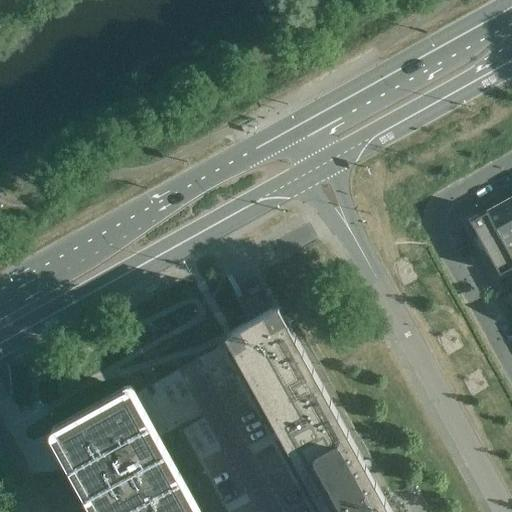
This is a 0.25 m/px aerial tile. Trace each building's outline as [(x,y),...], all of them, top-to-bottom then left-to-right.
[(505,244),(511,240),(511,214),(505,201),(486,212),(504,245),(505,244)] [(488,253),(500,274),(511,267),(511,255),(505,244),(504,245),(486,212),(479,216),(477,217),(470,220),(473,225),(478,235),(488,253)] [(471,226),(473,225),(470,220),(477,217),(479,216),(478,214),(467,220),(471,226)] [(488,253),(478,235),(476,236),(486,254),(488,253)] [(507,286),(511,283),(511,272),(503,278),(507,286)] [(256,283),(246,289),(250,297),(261,291),(256,283)] [(376,467),(291,313),(285,316),(284,316),(282,318),(280,319),(274,308),(273,307),(272,307),(254,317),(250,319),(249,320),(232,329),(324,495),(332,511),(333,511),(386,511),(382,505),(364,473),(367,471),(376,467)] [(126,388),(55,427),(57,430),(102,511),(194,511),(153,438),(150,432),(147,426),(127,391),(126,388)]
